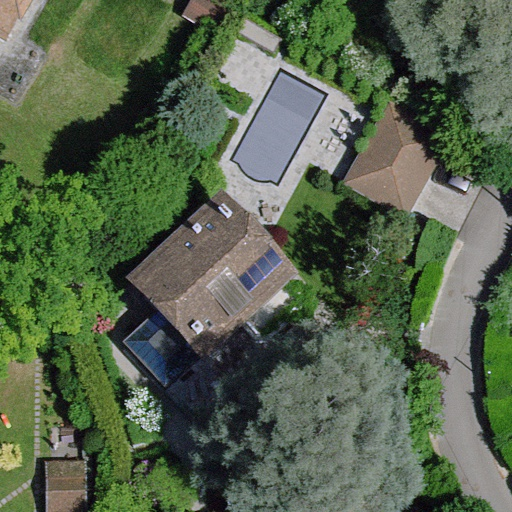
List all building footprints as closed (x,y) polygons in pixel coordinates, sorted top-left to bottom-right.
[(0,0),(0,37),(3,39),(26,0),(0,0)] [(446,144),(395,115),(354,187),(407,215),(446,144)] [(278,285),(223,225),(146,297),(165,317),(206,360),(242,328),(283,291),(278,285)] [(283,291),(242,328),(258,345),(269,346),(302,316),(303,305),(284,282),(278,285),(283,291)] [(206,360),(165,317),(140,339),(180,384),(206,360)] [(84,511),(84,469),(70,469),(70,486),(55,487),(55,511),(84,511)]
